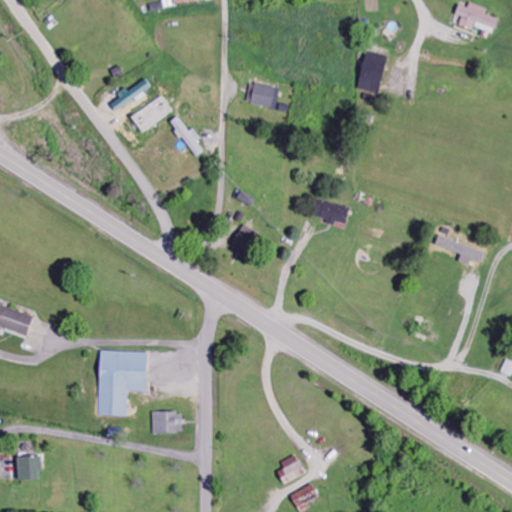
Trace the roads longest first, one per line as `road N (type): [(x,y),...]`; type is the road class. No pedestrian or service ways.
road 1 (residential): [(224,298),(169,244),(144,184),(11,0)]
road 2 (tertiary): [(511,482),(224,298)]
road 3 (residential): [(169,244),(201,232),(220,209),(225,0)]
road 4 (tertiary): [(224,298),(0,154)]
road 5 (residential): [(208,511),(210,340),(224,298)]
